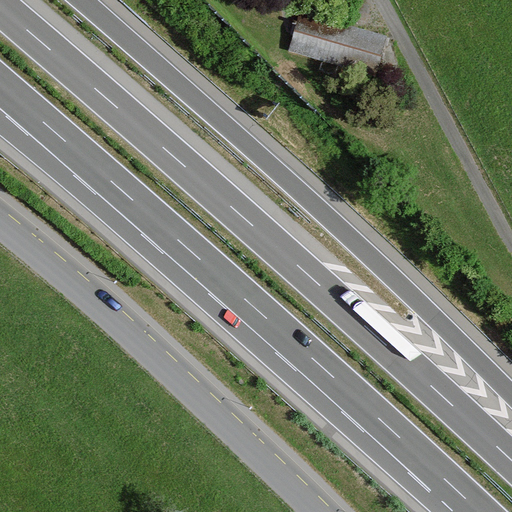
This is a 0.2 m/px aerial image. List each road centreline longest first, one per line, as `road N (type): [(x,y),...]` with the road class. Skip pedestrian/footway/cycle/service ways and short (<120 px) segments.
road 1 (motorway): [(511,459),(0,5)]
road 2 (motorway): [(511,397),(334,223),(82,0)]
road 3 (residential): [(0,218),(319,511)]
road 4 (motorway): [(0,85),(259,312)]
road 5 (motorway): [(0,114),(259,312)]
road 6 (motorway): [(259,312),(478,511)]
road 7 (residential): [(380,0),(511,248)]
